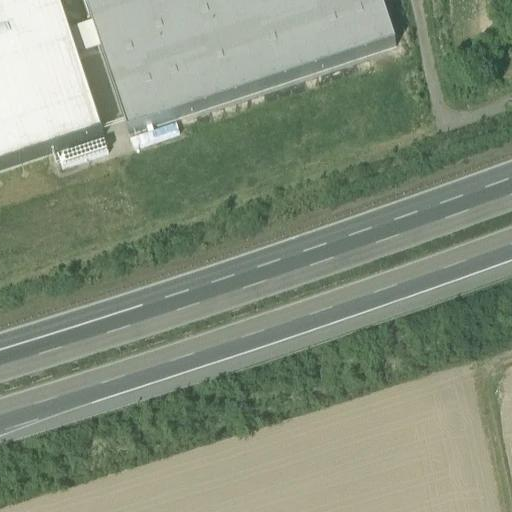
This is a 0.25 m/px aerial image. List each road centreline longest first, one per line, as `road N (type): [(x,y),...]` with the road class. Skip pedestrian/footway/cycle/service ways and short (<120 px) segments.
road 1 (motorway): [(0,426),(511,258)]
road 2 (motorway): [(511,206),(148,331)]
road 3 (track): [(414,0),(433,102),(447,120),(511,102)]
road 4 (motorway): [(148,331),(0,375)]
road 5 (motorway): [(148,331),(0,357)]
road 6 (track): [(511,491),(492,379),(511,359)]
